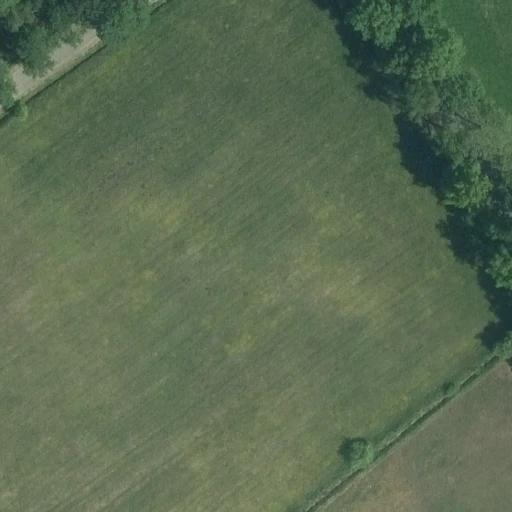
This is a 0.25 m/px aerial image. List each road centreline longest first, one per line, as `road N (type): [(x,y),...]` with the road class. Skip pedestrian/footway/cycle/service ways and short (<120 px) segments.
road 1 (unclassified): [(390,0),(511,212)]
road 2 (unclassified): [(135,0),(0,98)]
